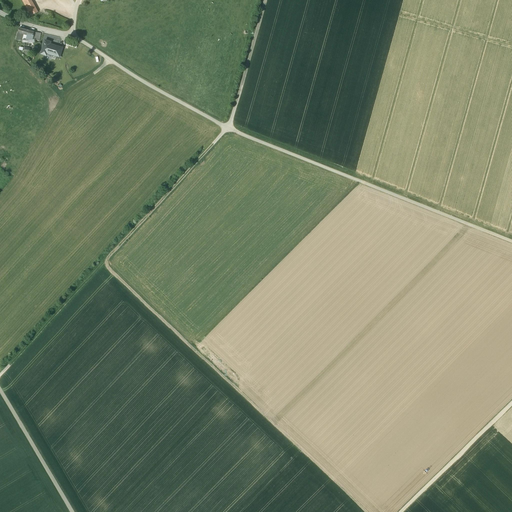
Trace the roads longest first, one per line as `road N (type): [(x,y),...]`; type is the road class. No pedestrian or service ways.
road 1 (track): [(264,0),(227,128),(0,375)]
road 2 (track): [(103,263),(366,511)]
road 3 (track): [(227,128),(511,241)]
road 4 (track): [(511,403),(402,511)]
road 5 (unclassified): [(71,511),(0,390)]
